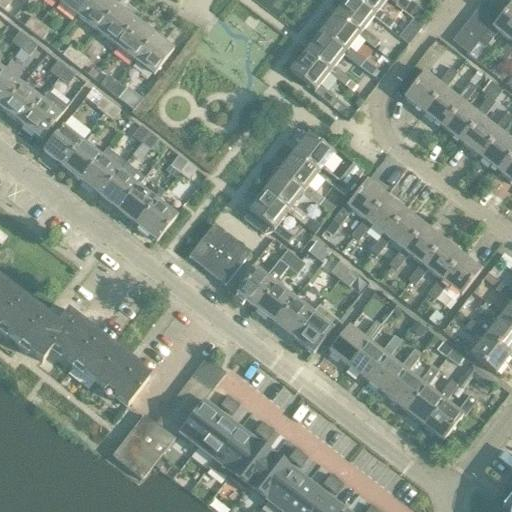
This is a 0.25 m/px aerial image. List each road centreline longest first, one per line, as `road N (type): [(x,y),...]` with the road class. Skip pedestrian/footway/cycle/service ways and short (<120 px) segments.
road 1 (residential): [(461,0),(371,121),(390,145),(511,239)]
road 2 (residential): [(448,495),(212,316)]
road 3 (residential): [(212,316),(0,157)]
road 4 (residential): [(229,383),(395,511)]
